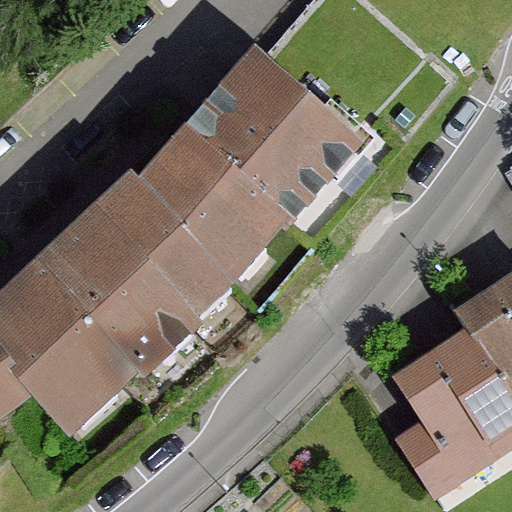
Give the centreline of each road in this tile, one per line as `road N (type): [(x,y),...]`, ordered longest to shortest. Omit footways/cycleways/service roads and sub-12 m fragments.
road 1 (residential): [(144,511),(225,450),(346,328),(459,185),(511,100)]
road 2 (residential): [(0,226),(240,0)]
